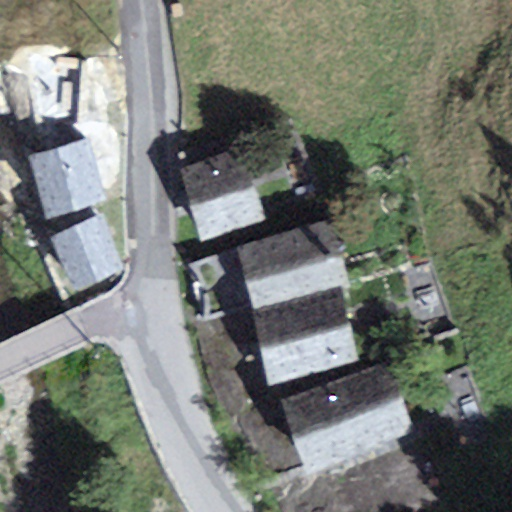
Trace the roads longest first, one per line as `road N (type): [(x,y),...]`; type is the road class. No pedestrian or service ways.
road 1 (unclassified): [(152,298),(139,0)]
road 2 (unclassified): [(229,511),(186,430),(152,298)]
road 3 (residential): [(152,298),(0,367)]
